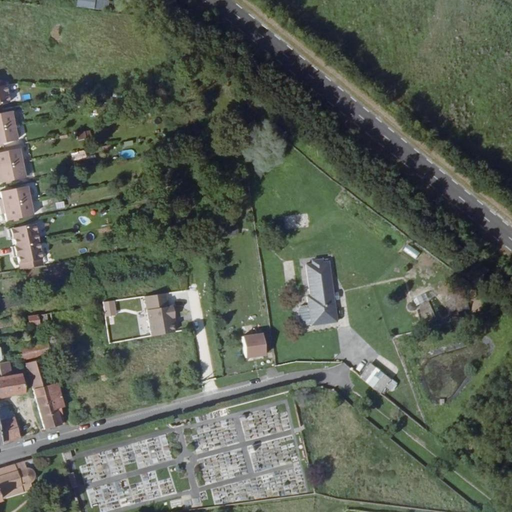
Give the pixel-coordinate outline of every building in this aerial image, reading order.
[(75,0),(75,8),(107,10),(107,0),(75,0)] [(0,132),(13,130),(11,115),(0,117),(0,132)] [(13,130),(0,132),(0,147),(16,144),(13,130)] [(0,172),(22,168),(19,154),(0,157),(0,172)] [(0,187),(25,183),(22,168),(0,172),(0,187)] [(0,206),(1,212),(31,206),(28,192),(1,197),(3,204),(0,204),(0,206)] [(31,206),(1,212),(3,220),(6,219),(7,226),(34,221),(31,206)] [(223,234),(237,234),(236,224),(222,224),(223,234)] [(16,245),(18,253),(41,248),(37,230),(10,236),(11,243),(16,242),(16,245)] [(18,253),(13,253),(15,261),(19,260),(20,263),(21,270),(44,266),(41,248),(18,253)] [(21,270),(23,277),(46,273),(44,266),(21,270)] [(305,314),(308,331),(308,332),(333,329),(324,269),(318,270),(318,267),(308,268),(308,271),(302,272),(307,303),(304,304),(305,314)] [(140,298),(148,338),(173,333),(166,293),(140,298)] [(298,332),(308,331),(305,314),(295,316),(294,317),(296,331),(298,332)] [(61,320),(60,316),(33,320),(33,325),(38,324),(39,331),(50,329),(49,322),(61,320)] [(30,339),(27,321),(19,323),(22,340),(30,339)] [(0,326),(0,343),(22,340),(19,323),(0,326)] [(257,342),(238,345),(241,366),(261,363),(257,342)] [(28,363),(44,360),(54,358),(52,347),(55,346),(54,343),(25,348),(28,363)] [(0,351),(0,368),(9,367),(6,351),(0,351)] [(48,436),(69,430),(65,416),(67,415),(61,390),(53,391),(44,362),(28,368),(48,436)] [(14,380),(11,366),(9,367),(0,368),(0,402),(10,401),(29,396),(25,378),(14,380)] [(363,379),(354,390),(362,397),(371,386),(363,379)] [(367,401),(375,408),(384,397),(376,390),(367,401)] [(3,442),(21,438),(19,425),(15,426),(15,424),(12,425),(9,411),(0,413),(0,423),(1,429),(3,442)] [(5,450),(23,444),(21,438),(3,442),(5,450)] [(23,462),(0,468),(0,499),(31,489),(28,481),(34,475),(31,468),(25,467),(23,462)]
